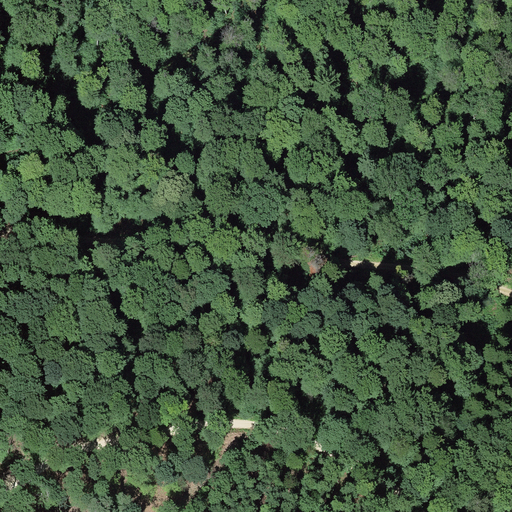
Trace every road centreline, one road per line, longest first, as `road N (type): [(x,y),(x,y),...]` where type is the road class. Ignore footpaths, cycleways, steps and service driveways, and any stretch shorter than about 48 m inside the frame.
road 1 (track): [(0,236),(128,243),(226,235),(511,292)]
road 2 (track): [(425,511),(289,430),(245,422),(133,431),(0,497)]
